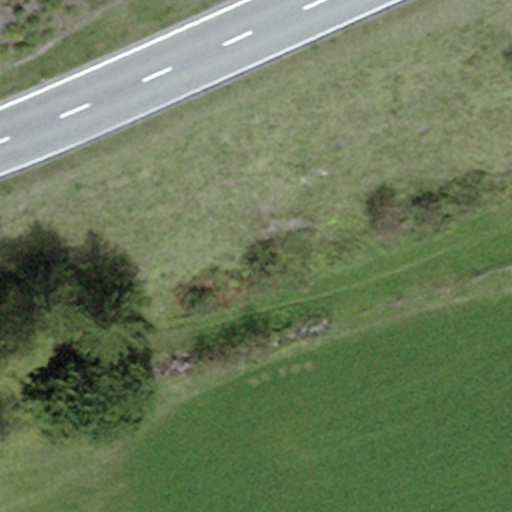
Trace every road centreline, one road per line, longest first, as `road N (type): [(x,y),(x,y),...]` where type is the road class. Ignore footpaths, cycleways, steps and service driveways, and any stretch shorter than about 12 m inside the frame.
road 1 (track): [(511,251),(144,383),(0,388)]
road 2 (secondary): [(0,142),(323,0)]
